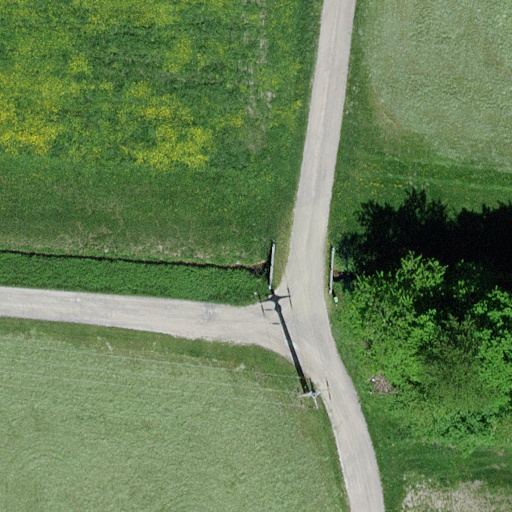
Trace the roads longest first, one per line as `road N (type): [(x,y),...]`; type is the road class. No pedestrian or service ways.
road 1 (track): [(0,306),(294,330),(319,355),(343,409),(364,511)]
road 2 (track): [(339,0),(294,330)]
